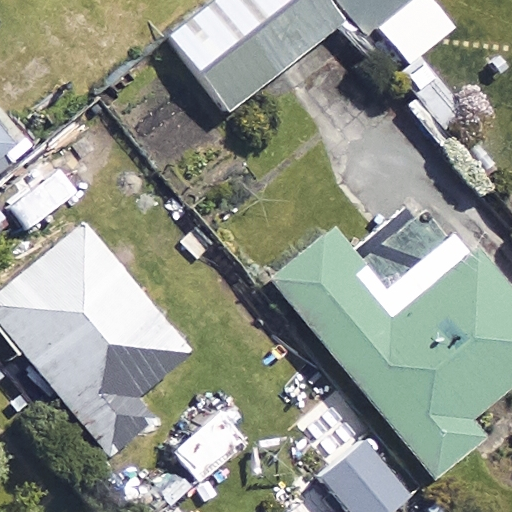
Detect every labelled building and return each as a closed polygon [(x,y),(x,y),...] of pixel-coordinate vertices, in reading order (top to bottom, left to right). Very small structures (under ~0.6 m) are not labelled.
[(341,22),(323,0),(214,0),(166,38),(225,113),(341,22)] [(451,26),(429,0),(410,0),(376,28),(406,64),(451,26)] [(0,231),(7,226),(0,217),(0,168),(24,150),(0,118),(0,231)] [(186,352),(79,223),(0,288),(0,327),(106,456),(151,419),(132,396),(186,352)] [(376,296),(325,233),(267,281),(432,479),(480,439),(465,421),(511,382),(511,303),(453,232),(376,296)] [(386,511),(407,495),(363,441),(318,478),(345,511),(386,511)] [(196,511),(189,503),(178,511),(196,511)]
